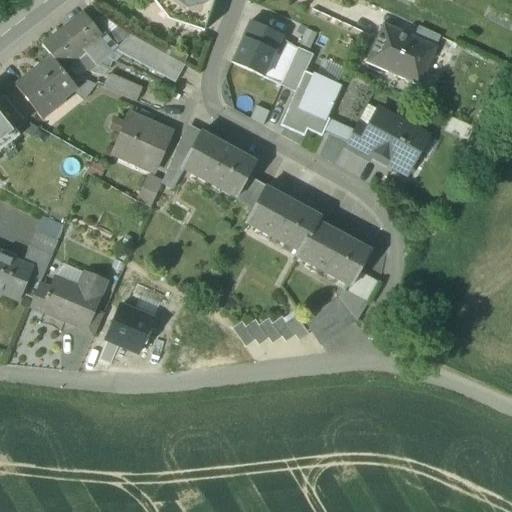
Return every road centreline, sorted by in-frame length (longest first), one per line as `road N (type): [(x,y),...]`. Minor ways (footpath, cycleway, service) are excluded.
road 1 (residential): [(0,378),(168,388),(375,366),(394,234),(367,196),(202,104),(235,0)]
road 2 (track): [(375,366),(442,383),(511,416)]
